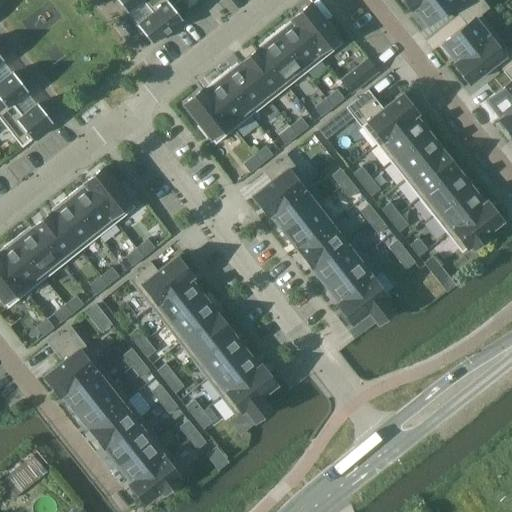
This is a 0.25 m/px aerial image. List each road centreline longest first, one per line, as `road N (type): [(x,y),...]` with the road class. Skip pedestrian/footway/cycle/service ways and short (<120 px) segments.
road 1 (residential): [(388,448),(128,115)]
road 2 (residential): [(511,181),(369,0)]
road 3 (residential): [(115,495),(0,349)]
road 4 (residential): [(128,115),(273,0)]
road 5 (secondary): [(511,344),(421,402),(388,448)]
road 6 (residential): [(0,212),(128,115)]
road 7 (secondary): [(388,448),(511,358)]
